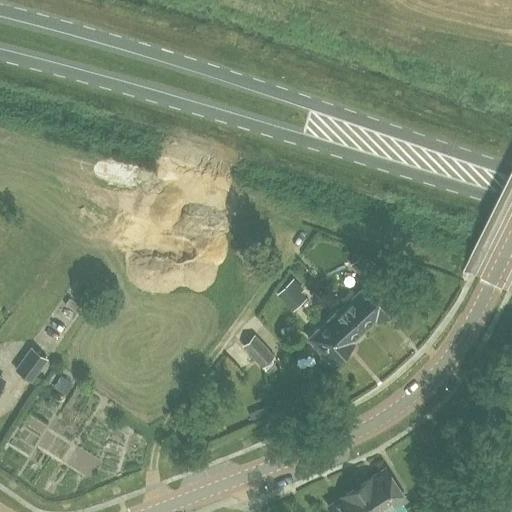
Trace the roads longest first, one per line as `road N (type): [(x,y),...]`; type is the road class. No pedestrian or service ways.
road 1 (primary): [(511,172),(110,39),(0,11)]
road 2 (primary): [(0,54),(511,202)]
road 3 (tertiary): [(152,511),(356,433),(402,405),(458,345),(511,241)]
